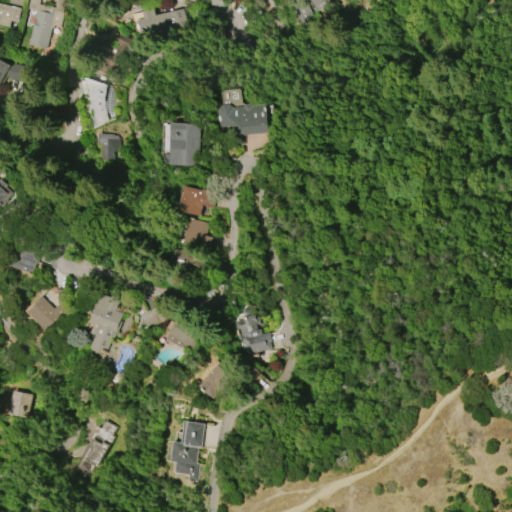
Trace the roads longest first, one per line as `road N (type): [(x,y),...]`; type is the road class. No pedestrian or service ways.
road 1 (residential): [(257,167),(239,167),(221,252),(189,276),(65,266),(63,246),(141,233),(149,195),(131,87),(146,57),(237,26)]
road 2 (residential): [(0,474),(72,432),(62,399),(0,305),(66,143),(86,0)]
road 3 (track): [(241,511),(288,489),(342,483),(391,461),(511,347)]
road 4 (residential): [(285,345),(225,426),(217,511)]
road 5 (residential): [(257,167),(285,345)]
